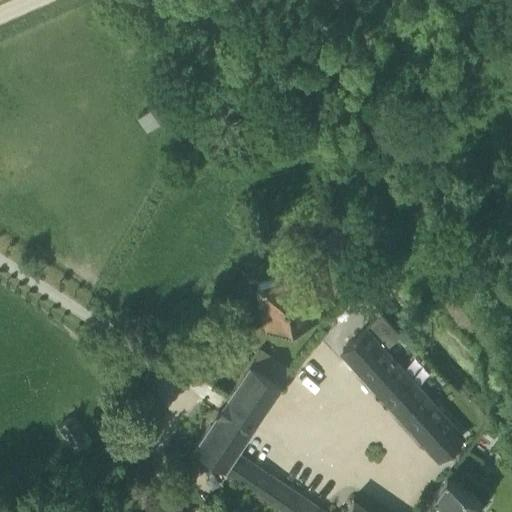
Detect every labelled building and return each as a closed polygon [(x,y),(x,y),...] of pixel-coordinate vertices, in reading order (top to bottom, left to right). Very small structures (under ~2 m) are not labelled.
[(157,104),(140,117),(150,130),(168,118),(157,104)] [(258,285),(266,325),(319,314),(310,274),(258,285)] [(343,349),(431,448),(455,427),(383,347),(399,333),(382,314),(343,349)] [(251,363),(264,371),(272,359),(259,351),(251,363)] [(290,371),(272,359),(264,371),(281,382),(290,371)] [(251,363),(227,399),(256,420),(281,382),(264,371),(251,363)] [(248,432),(256,420),(227,399),(219,411),(248,432)] [(195,447),(225,467),(234,453),(248,432),(219,411),(195,447)] [(58,418),(59,433),(83,432),(83,417),(58,418)] [(455,427),(431,448),(439,456),(462,435),(455,427)] [(225,467),(235,474),(245,460),(234,453),(225,467)] [(321,511),(245,460),(235,474),(291,511),(321,511)] [(447,476),(422,511),(373,511),(353,499),(344,511),(472,511),(482,498),(447,476)]
